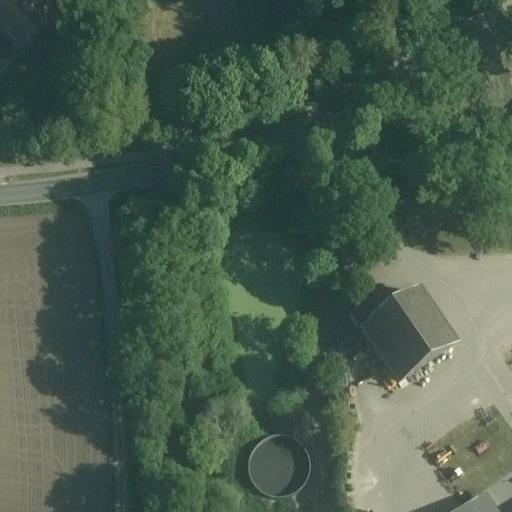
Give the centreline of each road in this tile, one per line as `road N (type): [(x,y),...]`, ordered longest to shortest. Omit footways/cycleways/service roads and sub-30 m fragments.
road 1 (tertiary): [(511,24),(363,107),(256,149),(131,182),(0,196)]
road 2 (track): [(98,187),(116,358),(115,511)]
